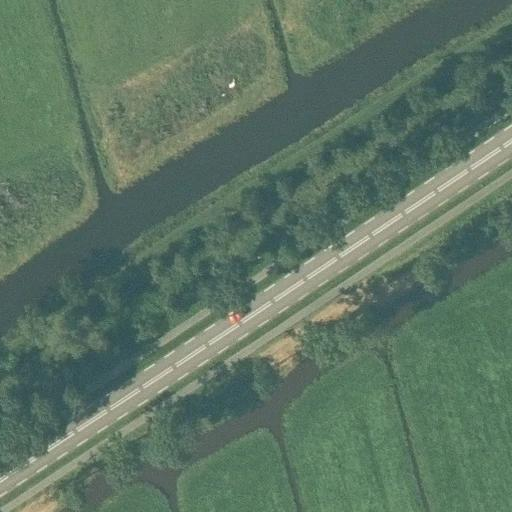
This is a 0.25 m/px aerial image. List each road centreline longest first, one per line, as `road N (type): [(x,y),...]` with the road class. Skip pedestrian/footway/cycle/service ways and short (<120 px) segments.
road 1 (primary): [(0,480),(511,142)]
road 2 (track): [(0,352),(511,16)]
